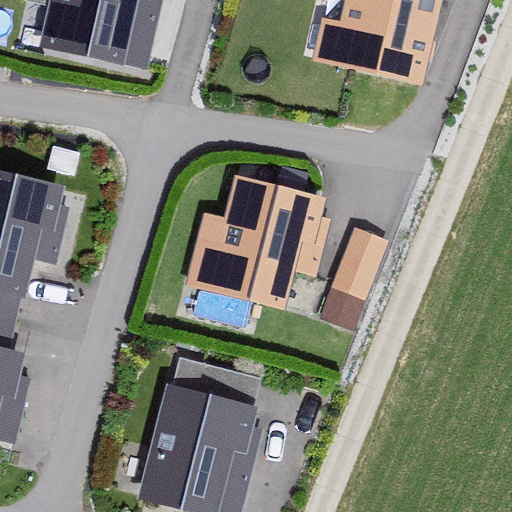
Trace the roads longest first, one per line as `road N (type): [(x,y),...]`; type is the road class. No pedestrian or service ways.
road 1 (residential): [(53,511),(171,116),(384,163)]
road 2 (unclassified): [(313,511),(511,9)]
